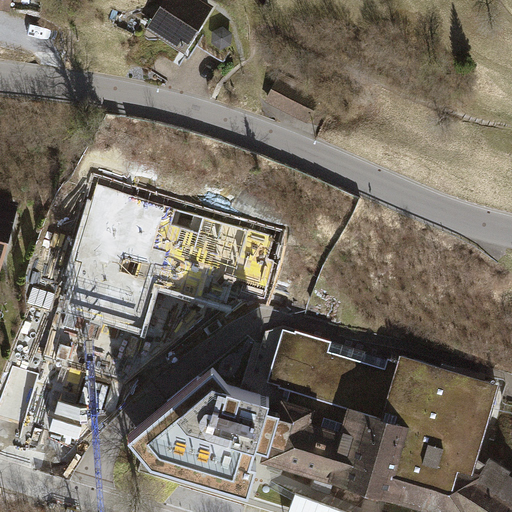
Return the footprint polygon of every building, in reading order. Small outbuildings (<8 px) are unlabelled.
[(0,0),(0,10),(8,12),(10,0),(0,0)] [(183,49),(214,4),(208,0),(163,0),(147,24),(183,49)] [(212,30),(211,42),(221,48),(231,43),(232,32),(223,25),(212,30)] [(277,79),(266,98),(307,122),(319,102),(277,79)] [(0,249),(15,198),(0,193),(0,249)] [(85,252),(49,241),(33,294),(60,302),(64,289),(93,298),(118,305),(125,282),(136,245),(91,232),(85,252)] [(118,305),(93,298),(82,334),(153,355),(166,312),(153,308),(158,291),(125,282),(118,305)] [(244,492),(254,458),(433,511),(511,511),(511,476),(488,460),(479,473),(464,470),(491,382),(394,353),(390,366),(264,328),(242,394),(225,390),(207,367),(125,436),(147,463),(244,492)]
